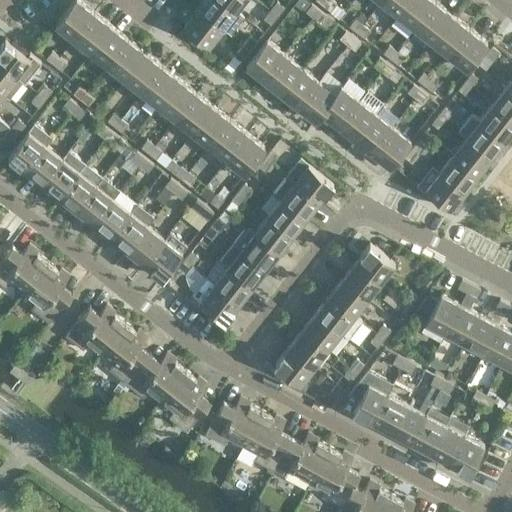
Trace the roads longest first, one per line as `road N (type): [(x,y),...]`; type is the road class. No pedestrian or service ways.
road 1 (residential): [(490,511),(228,365)]
road 2 (residential): [(228,365),(0,188)]
road 3 (residential): [(228,365),(357,206)]
road 4 (secondary): [(144,511),(0,410)]
road 5 (residential): [(511,281),(357,206)]
